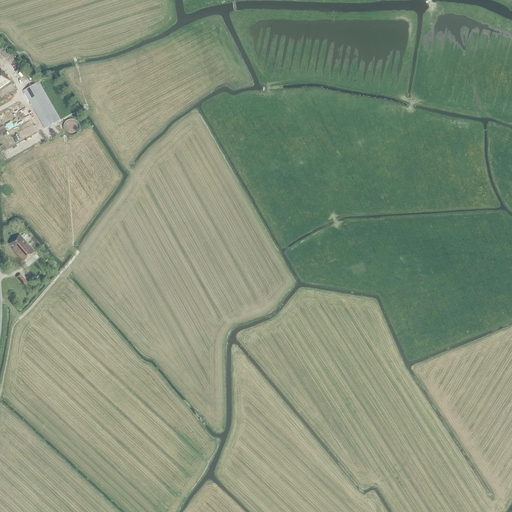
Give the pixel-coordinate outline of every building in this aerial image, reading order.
[(3,72),(0,68),(0,88),(10,81),(4,72),(3,72)] [(46,128),(59,121),(38,83),(24,91),(46,128)] [(2,119),(13,114),(11,110),(0,114),(2,119)] [(78,127),(78,125),(78,124),(77,122),(76,121),(75,120),(73,119),(72,119),(70,119),(68,119),(67,120),(66,121),(65,122),(64,123),(63,124),(63,125),(63,127),(63,128),(64,130),(64,131),(65,132),(66,133),(68,134),(70,134),(71,134),(73,134),(74,133),(75,133),(76,132),(77,131),(78,130),(78,128),(78,127)] [(24,262),(35,252),(20,235),(9,244),(13,248),(13,249),(24,262)] [(23,286),(27,282),(20,274),(16,278),(23,286)]
